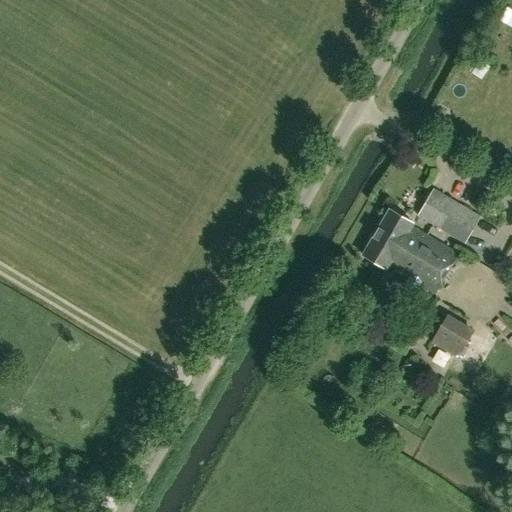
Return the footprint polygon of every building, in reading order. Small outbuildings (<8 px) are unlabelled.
[(443,116),(434,111),(426,124),(435,130),(443,116)] [(418,215),(465,244),(481,218),(434,189),(418,215)] [(388,266),(390,267),(397,256),(410,264),(427,235),(411,226),(413,223),(389,209),(362,255),(386,269),(388,266)] [(397,256),(390,267),(409,278),(407,282),(405,281),(399,291),(414,300),(420,289),(419,288),(421,285),(434,292),(457,252),(427,235),(410,264),(397,256)] [(445,315),(432,339),(470,361),(484,337),(445,315)]
